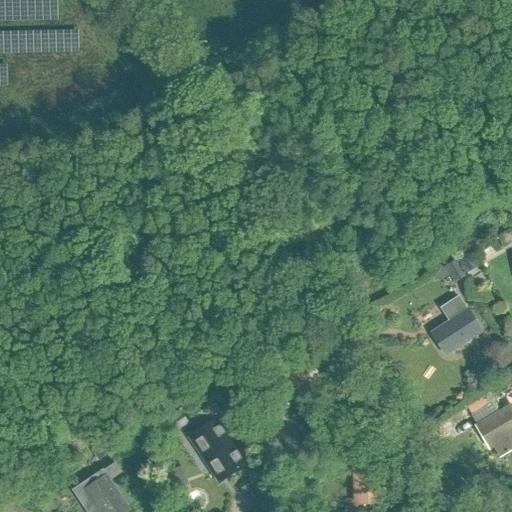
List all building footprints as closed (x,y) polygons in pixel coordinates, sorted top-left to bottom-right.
[(458,259),(466,274),(477,268),(469,253),(458,259)] [(434,273),(440,283),(450,277),(455,285),(465,279),(455,261),(434,273)] [(440,309),(449,322),(432,332),(441,345),(445,342),(450,351),(479,332),(457,298),(440,309)] [(317,357),(312,358),(284,359),(286,402),(319,401),(317,357)] [(178,405),(164,414),(176,432),(190,424),(178,405)] [(511,408),(510,405),(497,413),(492,405),(471,417),(484,439),(488,437),(499,456),(511,448),(511,447),(506,438),(511,434),(511,408)] [(199,430),(189,436),(209,466),(220,482),(228,476),(248,463),(210,406),(191,418),(199,430)] [(106,441),(92,451),(99,461),(113,452),(106,441)] [(365,503),(380,503),(378,463),(353,464),(355,499),(365,498),(365,503)] [(120,472),(114,464),(103,472),(102,471),(73,490),(87,511),(124,511),(128,510),(108,480),(120,472)]
